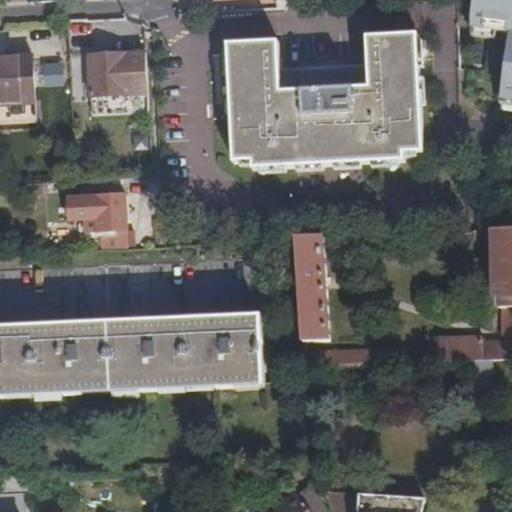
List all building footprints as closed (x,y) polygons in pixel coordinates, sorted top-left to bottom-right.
[(511,0),(474,0),(471,28),(511,34),(501,100),(511,101),(511,0)] [(278,41),(230,44),(236,161),(255,161),(255,169),(404,161),(404,153),(423,152),(417,34),(367,37),(369,64),(280,69),(278,41)] [(90,56),(93,97),(149,93),(147,53),(90,56)] [(33,58),(0,59),(0,105),(36,104),(33,58)] [(47,63),(47,84),(67,83),(66,63),(47,63)] [(126,194),(96,196),(97,213),(91,214),(91,221),(85,221),(86,238),(105,237),(105,232),(127,231),(126,194)] [(511,228),(494,230),(496,296),(499,296),(500,308),(504,309),(505,336),(511,336),(511,228)] [(325,238),(300,239),(306,341),(331,340),(325,238)] [(263,318),(0,328),(0,396),(266,384),(263,318)] [(447,347),(306,351),(306,365),(471,360),(511,358),(511,344),(502,343),(484,344),(484,337),(447,337),(447,347)] [(212,474),(204,464),(176,465),(179,477),(212,474)] [(179,477),(176,465),(144,467),(144,479),(179,477)] [(272,511),(311,511),(297,494),(272,511)] [(420,511),(425,501),(328,495),(331,511),(420,511)]
